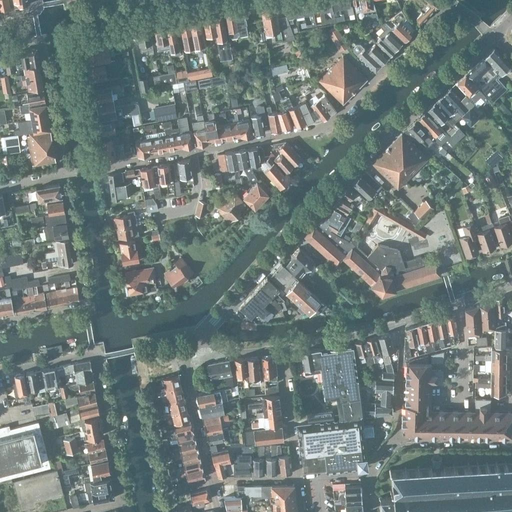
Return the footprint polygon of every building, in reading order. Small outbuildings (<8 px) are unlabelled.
[(0,0),(0,9),(10,8),(8,0),(0,0)] [(287,17),(289,24),(293,23),(292,17),(295,16),(291,0),(290,0),(281,2),(287,17)] [(291,0),(295,16),(304,14),(301,0),(291,0)] [(314,13),(314,12),(313,12),(310,0),(301,0),(304,14),(309,14),(312,26),(316,25),(314,13)] [(323,11),(320,0),(310,0),(313,12),(314,12),(314,13),(320,12),(320,14),(319,14),(321,25),(326,24),(325,18),(323,11)] [(330,0),(320,0),(323,11),(329,10),(330,13),(333,12),(333,9),(332,9),(330,0)] [(343,13),(342,8),(342,7),(341,7),(339,0),(330,0),(332,9),(333,9),(338,8),(339,14),(343,13)] [(351,6),(349,0),(339,0),(341,7),(342,7),(342,8),(347,7),(349,14),(354,13),(353,7),(351,6)] [(373,0),(352,0),(353,4),(354,3),(356,10),(375,6),(374,2),(373,0)] [(439,0),(427,0),(426,2),(425,1),(420,7),(419,8),(423,12),(416,18),(421,23),(441,1),(439,0)] [(291,28),(289,24),(287,17),(286,16),(278,18),(276,3),(260,6),(265,33),(274,31),(275,40),(281,39),(282,41),(295,39),(292,33),(291,28)] [(231,38),(237,37),(238,35),(248,33),(244,9),(224,13),(229,37),(230,36),(231,38)] [(396,23),(391,29),(404,41),(412,32),(402,22),(406,18),(401,10),(390,18),(396,23)] [(226,42),(225,39),(227,39),(223,14),(202,18),(205,36),(215,34),(220,60),(232,58),(229,42),(226,42)] [(190,21),(179,23),(184,49),(206,45),(201,19),(196,19),(194,18),(191,19),(190,21)] [(378,35),(380,37),(375,42),(389,56),(404,41),(391,29),(384,22),(379,24),(384,29),(378,35)] [(174,23),(165,25),(168,42),(169,48),(170,52),(180,50),(174,23)] [(158,26),(153,27),(156,44),(157,44),(158,50),(169,48),(168,42),(165,25),(164,25),(162,24),(159,25),(158,26)] [(348,46),(335,24),(326,30),(339,51),(348,46)] [(152,43),(149,27),(136,29),(139,46),(146,44),(148,55),(154,53),(152,43)] [(100,49),(100,50),(108,48),(106,35),(102,36),(101,34),(99,34),(98,37),(86,39),(86,40),(85,42),(85,45),(87,46),(88,51),(100,49)] [(367,51),(381,64),(389,56),(375,43),(368,51),(367,51)] [(374,71),(381,64),(367,51),(368,51),(364,47),(364,48),(360,44),(356,44),(353,47),(353,51),(374,71)] [(13,61),(5,62),(7,74),(19,72),(18,69),(23,68),(23,67),(39,64),(36,48),(20,51),(22,63),(13,64),(13,61)] [(110,58),(108,48),(100,50),(100,49),(88,51),(90,62),(110,58)] [(488,80),(479,89),(488,98),(489,99),(504,85),(497,78),(510,65),(494,48),(484,57),(492,65),(488,69),(494,75),(488,80)] [(343,104),(367,79),(366,79),(342,55),(330,68),(318,80),(343,103),(342,104),(343,104)] [(484,57),(466,74),(474,83),(483,74),(488,80),(494,75),(488,69),(492,65),(484,57)] [(265,65),(264,59),(247,62),(249,68),(265,65)] [(107,79),(104,61),(88,64),(92,82),(107,79)] [(16,81),(25,79),(41,76),(39,65),(27,67),(24,68),(25,74),(21,75),(15,76),(16,81)] [(302,80),(310,76),(305,65),(299,66),(302,80)] [(267,73),(266,67),(258,68),(259,75),(267,73)] [(174,71),(159,74),(162,85),(170,84),(176,82),(175,78),(174,71)] [(161,85),(162,85),(159,74),(146,77),(146,76),(139,78),(141,90),(148,89),(148,88),(161,86),(161,85)] [(466,74),(456,82),(457,82),(469,95),(475,102),(480,97),(484,101),(488,98),(479,89),(474,83),(466,74)] [(224,75),(210,77),(211,85),(225,82),(224,75)] [(3,92),(10,91),(8,76),(1,77),(3,92)] [(17,86),(26,84),(27,90),(43,88),(41,76),(25,79),(16,81),(17,86)] [(96,103),(113,100),(112,93),(121,92),(120,86),(125,85),(123,76),(109,78),(110,87),(94,90),(95,96),(94,97),(95,100),(96,101),(96,103)] [(186,89),(196,87),(195,80),(184,82),(186,89)] [(182,82),(172,84),(173,92),(184,90),(182,82)] [(451,87),(435,102),(448,115),(453,122),(462,114),(470,123),(478,116),(482,112),(474,103),(469,107),(461,98),(451,87)] [(26,92),(28,103),(45,100),(43,89),(26,92)] [(310,104),(315,110),(322,120),(330,114),(336,109),(324,94),(310,104)] [(288,109),(295,126),(305,121),(306,123),(315,120),(316,122),(322,120),(315,110),(311,112),(306,101),(293,106),(288,97),(282,99),(286,109),(288,109)] [(114,100),(113,100),(96,103),(97,104),(96,106),(96,108),(98,110),(99,119),(112,117),(118,116),(140,113),(139,112),(141,111),(140,104),(139,103),(138,102),(136,101),(135,101),(130,102),(130,103),(115,106),(114,100)] [(434,102),(427,110),(440,124),(444,120),(451,127),(445,132),(449,136),(452,134),(455,131),(454,131),(458,127),(453,122),(448,115),(447,116),(437,105),(434,102)] [(29,112),(31,119),(47,116),(45,104),(31,106),(31,103),(20,105),(21,113),(29,112)] [(155,121),(177,117),(174,103),(153,107),(155,121)] [(262,106),(255,107),(257,115),(251,116),(254,134),(265,132),(263,121),(265,121),(262,106)] [(270,106),(266,107),(267,113),(271,131),(281,129),(279,111),(272,112),(270,106)] [(242,117),(240,108),(235,108),(237,118),(240,136),(252,134),(249,119),(246,119),(245,116),(242,117)] [(293,126),(286,109),(283,110),(282,108),(278,108),(279,111),(281,129),(293,126)] [(423,113),(415,120),(427,133),(433,139),(434,140),(440,145),(446,139),(451,144),(463,132),(458,127),(454,131),(455,131),(452,134),(449,136),(445,132),(443,131),(425,111),(423,113)] [(209,123),(204,124),(208,142),(218,141),(215,122),(213,112),(207,114),(209,123)] [(215,122),(218,141),(230,139),(227,123),(226,116),(225,112),(219,113),(221,124),(218,125),(218,121),(215,122)] [(193,131),(195,145),(208,143),(208,142),(204,124),(202,115),(196,116),(198,125),(193,126),(193,131)] [(28,133),(50,130),(47,116),(31,119),(27,120),(28,126),(19,127),(20,128),(21,134),(28,133)] [(101,134),(105,133),(115,132),(115,131),(114,124),(119,123),(118,116),(112,117),(113,120),(99,122),(101,134)] [(179,127),(179,129),(183,147),(194,145),(191,129),(189,130),(186,116),(177,118),(179,127)] [(230,122),(227,123),(230,139),(240,137),(240,136),(237,118),(229,119),(230,122)] [(415,120),(407,128),(419,141),(420,140),(427,147),(434,140),(433,139),(427,133),(415,120)] [(172,149),(183,147),(179,129),(179,127),(172,128),(170,121),(166,122),(167,128),(169,134),(172,149)] [(163,122),(164,131),(156,133),(157,136),(160,151),(172,149),(169,134),(167,128),(166,122),(163,122)] [(55,161),(50,130),(28,133),(29,136),(27,136),(33,165),(55,161)] [(102,141),(106,161),(125,158),(125,157),(136,155),(135,151),(134,151),(134,146),(130,146),(131,151),(124,152),(123,143),(119,144),(118,138),(116,138),(115,132),(105,133),(107,140),(102,141)] [(138,155),(149,153),(145,135),(145,132),(143,132),(143,134),(138,135),(139,139),(135,140),(136,141),(135,141),(138,155)] [(398,189),(428,159),(420,150),(410,141),(401,132),(371,162),(398,189)] [(160,151),(157,136),(156,133),(145,135),(149,153),(150,153),(160,151)] [(4,153),(20,151),(18,137),(1,139),(4,153)] [(301,158),(286,142),(285,141),(274,143),(278,148),(277,148),(281,152),(294,165),(301,158)] [(246,149),(249,165),(250,166),(261,164),(260,157),(264,156),(263,149),(261,146),(246,149)] [(250,166),(249,165),(246,149),(235,151),(238,167),(242,167),(250,181),(257,179),(250,166)] [(499,153),(489,150),(485,161),(495,164),(499,153)] [(228,169),(238,167),(235,151),(219,154),(221,160),(219,160),(221,170),(227,169),(228,169)] [(285,172),(294,165),(281,152),(278,155),(273,159),(285,172)] [(289,179),(272,159),(269,157),(260,164),(264,170),(279,188),(289,179)] [(190,159),(177,161),(180,178),(192,176),(190,159)] [(157,166),(156,166),(159,182),(167,181),(168,195),(174,193),(174,188),(173,183),(173,181),(173,180),(172,180),(169,163),(164,164),(162,164),(160,164),(159,165),(157,165),(157,166)] [(139,169),(140,174),(142,186),(152,184),(155,197),(155,198),(161,197),(159,182),(156,166),(153,167),(152,166),(146,168),(145,167),(142,167),(142,168),(139,169)] [(134,175),(140,174),(139,169),(139,168),(133,169),(124,171),(126,177),(134,175)] [(357,193),(359,191),(368,199),(380,185),(365,170),(349,187),(354,191),(357,193)] [(126,197),(126,195),(133,194),(131,182),(124,183),(122,171),(108,174),(111,200),(126,197)] [(213,174),(215,187),(223,186),(220,172),(213,174)] [(491,188),(497,184),(491,174),(485,177),(491,188)] [(269,194),(257,182),(243,197),(255,208),(269,194)] [(38,201),(61,196),(59,184),(36,188),(38,201)] [(367,200),(357,193),(354,191),(349,187),(331,206),(346,214),(354,204),(355,205),(359,200),(364,204),(367,200)] [(217,208),(220,213),(229,223),(241,211),(240,210),(245,204),(235,193),(217,206),(218,207),(217,208)] [(156,204),(153,198),(145,200),(145,201),(146,206),(147,212),(158,210),(156,204)] [(421,219),(422,220),(434,208),(425,199),(413,211),(417,214),(421,219)] [(46,203),(48,215),(64,212),(64,208),(62,200),(46,203)] [(203,216),(206,202),(199,201),(195,214),(203,216)] [(362,241),(376,214),(403,228),(401,232),(420,242),(423,235),(411,229),(413,225),(373,203),(355,237),(362,241)] [(350,216),(346,214),(331,206),(331,205),(324,214),(317,222),(335,232),(340,223),(342,220),(346,223),(350,217),(349,217),(350,216)] [(127,212),(128,215),(115,217),(116,228),(136,224),(141,223),(140,217),(136,218),(134,210),(127,212)] [(46,240),(68,236),(64,212),(48,215),(45,215),(46,226),(44,226),(46,240)] [(485,229),(477,232),(478,237),(483,250),(495,246),(490,230),(494,229),(493,226),(492,222),(491,222),(488,212),(486,213),(488,216),(487,217),(488,219),(486,220),(488,224),(483,225),(485,229)] [(362,223),(365,217),(358,213),(355,220),(362,223)] [(417,214),(412,219),(416,224),(421,219),(417,214)] [(493,226),(494,229),(500,244),(501,244),(501,246),(511,242),(511,240),(506,223),(510,221),(508,215),(498,218),(500,224),(493,226)] [(43,216),(31,217),(32,224),(44,222),(43,216)] [(474,239),(478,237),(477,232),(473,222),(462,226),(465,234),(459,236),(466,256),(478,252),(474,239)] [(421,255),(403,261),(399,248),(378,244),(367,255),(357,246),(359,239),(354,238),(351,241),(351,240),(349,242),(348,242),(341,238),(316,223),(304,236),(336,265),(342,258),(370,284),(381,294),(396,290),(396,289),(440,275),(434,256),(422,260),(421,255)] [(138,235),(136,224),(116,228),(118,238),(138,235)] [(69,239),(64,239),(53,241),(55,251),(44,253),(45,255),(45,258),(71,254),(69,239)] [(138,260),(136,249),(135,239),(119,242),(121,252),(123,263),(138,260)] [(286,266),(303,281),(310,273),(307,270),(315,261),(299,247),(291,257),(292,258),(286,266)] [(73,263),(71,254),(45,258),(46,263),(57,261),(58,266),(73,263)] [(193,272),(180,256),(174,261),(177,265),(165,274),(175,286),(182,281),(182,282),(187,279),(186,278),(193,272)] [(275,274),(275,273),(273,272),(272,272),(270,273),(269,274),(270,276),(270,277),(271,278),(286,291),(301,305),(305,309),(312,315),(318,314),(326,305),(321,300),(311,291),(312,291),(306,286),(283,265),(275,274)] [(126,295),(128,295),(136,293),(135,292),(142,290),(143,292),(156,290),(152,268),(125,273),(127,285),(124,285),(126,295)] [(267,277),(259,285),(279,304),(281,307),(282,310),(286,308),(283,301),(284,301),(282,298),(277,293),(280,289),(267,277)] [(70,288),(69,280),(64,281),(65,285),(66,288),(69,303),(79,301),(76,287),(70,288)] [(310,282),(306,286),(312,291),(314,288),(313,286),(314,285),(310,282)] [(32,286),(36,309),(47,307),(44,292),(38,294),(36,285),(32,286)] [(251,320),(257,313),(262,318),(274,305),(279,310),(281,307),(279,304),(259,285),(238,309),(251,320)] [(355,299),(339,285),(335,290),(351,304),(355,299)] [(28,295),(23,296),(26,311),(36,309),(32,286),(29,287),(27,287),(28,295)] [(6,297),(0,299),(4,315),(14,314),(9,288),(5,289),(6,297)] [(58,305),(69,303),(66,288),(55,290),(58,305)] [(17,289),(12,290),(16,313),(26,311),(23,296),(18,297),(17,289)] [(49,307),(58,305),(55,290),(46,292),(49,307)] [(502,322),(502,320),(502,315),(505,314),(504,296),(492,300),(495,327),(495,328),(501,328),(506,328),(505,321),(502,322)] [(492,300),(479,304),(481,328),(495,327),(492,300)] [(481,333),(481,328),(479,304),(465,309),(466,334),(481,333)] [(454,312),(444,315),(448,334),(450,343),(455,342),(453,335),(454,332),(458,330),(454,313),(454,312)] [(444,345),(442,338),(448,334),(444,315),(434,319),(437,337),(440,346),(444,345)] [(425,322),(428,340),(431,351),(435,350),(432,339),(437,337),(434,319),(425,322)] [(425,322),(415,325),(419,343),(424,341),(426,352),(431,351),(428,340),(425,322)] [(405,328),(407,337),(405,337),(404,359),(411,357),(410,355),(409,346),(419,343),(415,325),(405,328)] [(506,328),(501,328),(495,328),(494,346),(505,346),(506,328)] [(392,372),(390,362),(391,362),(388,352),(393,350),(394,354),(398,352),(398,348),(394,350),(389,334),(377,336),(382,353),(387,372),(392,372)] [(376,337),(365,340),(372,364),(377,362),(381,356),(376,337)] [(355,345),(353,345),(355,362),(360,361),(359,356),(364,355),(367,365),(372,364),(365,340),(354,343),(355,345)] [(330,349),(330,347),(301,352),(302,362),(301,364),(301,367),(304,369),(304,374),(320,372),(324,400),(336,398),(339,417),(362,415),(361,410),(360,402),(358,385),(358,379),(355,362),(353,345),(353,344),(343,346),(343,347),(330,349)] [(491,355),(475,355),(475,359),(483,359),(486,359),(505,360),(506,348),(491,348),(491,355)] [(431,355),(430,362),(431,362),(431,363),(443,363),(444,351),(431,355)] [(502,437),(510,437),(511,412),(490,412),(490,399),(475,398),(475,412),(430,411),(431,385),(443,385),(443,369),(431,369),(431,363),(431,362),(430,362),(427,362),(428,355),(409,360),(409,362),(408,362),(408,363),(406,363),(406,369),(405,369),(405,371),(405,375),(406,375),(406,379),(405,379),(405,385),(406,385),(406,389),(405,389),(405,392),(406,392),(406,396),(405,396),(405,402),(405,404),(403,404),(402,410),(402,416),(402,420),(401,420),(401,426),(402,426),(402,432),(404,432),(404,433),(414,433),(414,436),(435,436),(435,435),(440,435),(440,436),(442,436),(442,435),(446,435),(446,436),(452,436),(452,435),(457,436),(463,436),(463,435),(467,436),(470,436),(474,436),(480,437),(480,436),(484,436),(484,437),(490,437),(490,436),(495,436),(494,437),(497,437),(497,436),(502,436),(502,437)] [(260,378),(258,356),(246,358),(248,383),(252,383),(252,385),(260,384),(260,378)] [(276,362),(272,362),(272,356),(261,357),(263,376),(271,376),(271,380),(274,380),(275,382),(277,382),(277,374),(276,362)] [(234,359),(236,373),(236,377),(242,375),(242,378),(243,378),(245,396),(249,395),(248,389),(248,383),(246,358),(234,359)] [(236,377),(236,373),(234,359),(228,360),(209,364),(211,379),(225,376),(226,382),(223,382),(224,387),(219,388),(220,389),(225,388),(237,386),(236,377)] [(505,371),(505,360),(486,359),(486,363),(491,363),(491,371),(505,371)] [(64,365),(56,367),(57,375),(64,374),(74,372),(76,380),(71,380),(72,383),(89,380),(92,380),(93,379),(89,360),(73,363),(64,365)] [(56,366),(41,369),(45,387),(45,388),(47,387),(48,391),(55,389),(54,386),(59,385),(56,367),(56,366)] [(35,371),(25,372),(29,390),(45,387),(41,369),(35,371)] [(393,380),(393,372),(392,372),(387,372),(382,371),(382,370),(379,369),(376,370),(373,372),(372,375),(373,379),(382,380),(393,380)] [(478,377),(478,382),(505,383),(505,371),(491,371),(491,378),(478,377)] [(13,383),(16,399),(17,399),(17,398),(23,397),(25,403),(24,403),(24,404),(31,402),(30,395),(29,395),(24,373),(16,374),(15,375),(14,375),(16,383),(14,384),(13,383)] [(162,378),(165,390),(181,386),(178,374),(162,378)] [(367,380),(358,379),(358,385),(375,386),(374,391),(380,391),(380,403),(392,404),(392,392),(393,381),(366,380),(367,380)] [(64,385),(59,386),(61,395),(62,397),(64,397),(69,396),(67,387),(73,386),(74,390),(80,389),(80,393),(94,390),(92,380),(89,380),(72,383),(64,385)] [(475,382),(474,387),(491,387),(490,394),(505,394),(505,383),(478,382),(475,382)] [(168,401),(183,398),(181,386),(165,390),(157,392),(158,396),(166,394),(168,401)] [(237,386),(225,388),(220,389),(217,390),(213,391),(213,390),(196,393),(197,397),(196,398),(196,400),(198,401),(199,405),(215,402),(225,400),(239,397),(237,386)] [(272,386),(272,388),(265,389),(266,394),(279,392),(278,386),(272,386)] [(69,396),(64,397),(66,404),(78,401),(79,407),(97,403),(95,391),(76,396),(75,396),(75,395),(69,396)] [(280,394),(261,396),(262,402),(248,404),(248,408),(262,407),(262,406),(281,404),(280,394)] [(168,402),(171,413),(186,409),(183,398),(168,402)] [(225,400),(215,402),(199,405),(202,418),(219,415),(224,414),(223,407),(226,406),(225,400)] [(48,402),(48,403),(50,411),(50,416),(57,414),(54,401),(48,402)] [(48,403),(32,407),(34,414),(50,411),(48,403)] [(391,414),(392,404),(380,403),(375,403),(375,410),(361,410),(362,415),(363,417),(391,414)] [(97,404),(78,409),(80,418),(99,414),(97,404)] [(281,404),(262,406),(262,407),(263,412),(256,413),(257,417),(260,417),(264,416),(282,414),(281,404)] [(174,424),(189,420),(186,409),(171,413),(174,424)] [(308,421),(333,418),(332,411),(307,414),(308,421)] [(221,425),(228,424),(230,424),(229,422),(233,421),(232,418),(229,419),(228,413),(219,415),(202,418),(206,434),(223,431),(221,425)] [(265,426),(283,424),(282,414),(264,416),(265,426)] [(84,420),(84,418),(70,423),(71,426),(79,424),(79,426),(81,426),(82,430),(101,426),(99,416),(84,420)] [(361,417),(297,424),(300,455),(302,455),(303,473),(325,471),(326,471),(366,467),(366,461),(364,446),(363,437),(374,436),(372,426),(362,427),(361,417)] [(171,435),(192,429),(190,420),(173,424),(175,429),(170,431),(170,432),(164,434),(164,436),(171,435)] [(38,421),(35,422),(10,429),(9,428),(10,428),(9,425),(0,427),(0,480),(50,467),(38,421)] [(63,439),(65,446),(76,443),(75,440),(83,438),(84,440),(102,435),(101,426),(82,430),(79,431),(80,435),(74,436),(63,439)] [(284,441),(282,426),(245,431),(246,444),(254,443),(254,444),(284,441)] [(177,438),(178,443),(195,439),(192,429),(171,435),(172,439),(177,438)] [(224,440),(223,431),(206,434),(209,443),(224,440)] [(103,438),(84,442),(85,447),(87,447),(89,452),(105,448),(103,438)] [(195,439),(178,443),(179,447),(172,449),(173,452),(171,452),(172,455),(197,449),(195,439)] [(76,443),(65,446),(67,453),(78,451),(80,450),(79,446),(77,447),(76,443)] [(217,475),(228,474),(233,474),(234,474),(233,462),(231,462),(231,461),(227,448),(224,449),(224,447),(219,448),(220,450),(217,451),(215,444),(209,445),(211,452),(217,475)] [(265,473),(277,473),(276,444),(271,444),(271,445),(264,445),(264,447),(269,447),(271,447),(271,458),(265,458),(265,473)] [(281,456),(280,445),(280,444),(276,444),(277,473),(280,473),(292,473),(290,455),(281,456)] [(252,445),(241,446),(242,454),(245,454),(250,454),(250,455),(253,455),(252,445)] [(253,473),(264,473),(263,445),(258,445),(259,458),(253,458),(253,473)] [(89,452),(82,454),(83,459),(89,457),(90,463),(107,458),(105,448),(89,452)] [(182,457),(183,462),(200,458),(197,449),(172,455),(166,456),(166,460),(172,459),(182,457)] [(237,462),(233,462),(234,474),(251,474),(250,455),(250,454),(245,454),(242,454),(236,454),(237,462)] [(176,473),(202,467),(200,458),(183,462),(184,466),(175,469),(176,473)] [(511,511),(511,462),(442,467),(441,458),(432,459),(432,468),(390,470),(393,497),(380,498),(380,507),(394,506),(393,511),(511,511)] [(60,459),(55,460),(57,471),(63,470),(60,459)] [(108,460),(90,464),(92,472),(93,479),(110,476),(108,460)] [(204,477),(202,467),(176,473),(170,475),(171,479),(177,477),(177,478),(187,476),(188,480),(204,477)] [(57,469),(13,480),(21,509),(36,505),(35,501),(63,494),(62,491),(61,486),(61,485),(57,471),(58,471),(57,469)] [(58,471),(57,471),(61,485),(61,486),(71,484),(70,476),(68,469),(67,469),(58,471)] [(84,481),(83,481),(86,492),(112,487),(111,481),(110,476),(93,479),(90,480),(84,481)] [(340,492),(339,494),(338,495),(338,497),(338,499),(334,499),(334,504),(362,502),(361,491),(360,483),(334,484),(334,489),(344,488),(345,491),(342,491),(343,492),(342,492),(340,492)] [(247,511),(245,497),(243,485),(237,485),(238,496),(224,497),(224,499),(227,511),(247,511)] [(247,511),(273,511),(274,509),(271,485),(245,485),(243,485),(245,497),(247,511)] [(296,511),(294,485),(271,485),(274,509),(273,511),(296,511)] [(112,487),(86,492),(86,493),(87,492),(89,503),(114,498),(112,487)] [(190,505),(191,511),(195,511),(195,509),(204,506),(203,501),(209,500),(206,489),(190,493),(192,501),(190,502),(190,505)] [(75,493),(69,495),(72,507),(78,506),(75,493)] [(362,511),(362,502),(334,504),(335,508),(345,508),(345,511),(362,511)]
